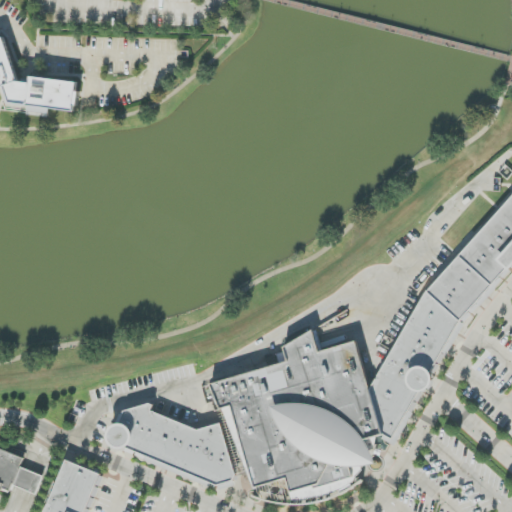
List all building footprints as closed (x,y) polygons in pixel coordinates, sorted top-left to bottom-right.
[(79,82),(32,77),(31,83),(18,82),(8,37),(3,38),(0,64),(0,88),(4,104),(6,104),(6,109),(28,111),(29,115),(49,117),(50,109),(76,112),(78,92),(78,91),(79,82)] [(214,388),(222,413),(234,410),(258,489),(290,479),(296,500),(303,500),(314,499),(326,496),(337,492),(348,487),(354,482),(352,477),(366,471),(364,468),(370,467),(377,466),(375,458),(372,450),(370,443),(386,437),(394,442),(422,393),(426,394),(429,393),(432,391),(434,388),(436,384),(436,381),(435,377),(433,374),(462,323),(511,267),(511,200),(429,294),(373,391),(359,344),(322,355),(315,333),(286,350),(291,364),(214,388)] [(235,483),(238,477),(223,426),(200,432),(154,412),(156,407),(152,406),(127,413),(121,427),(118,429),(116,430),(114,432),(113,434),(113,437),(113,440),(113,443),(116,446),(118,448),(121,450),(124,450),(127,450),(129,449),(220,488),(235,483)] [(12,494),(2,490),(0,493),(0,448),(27,459),(23,469),(44,478),(37,495),(15,486),(12,494)] [(48,511),(70,463),(103,477),(88,511),(48,511)]
